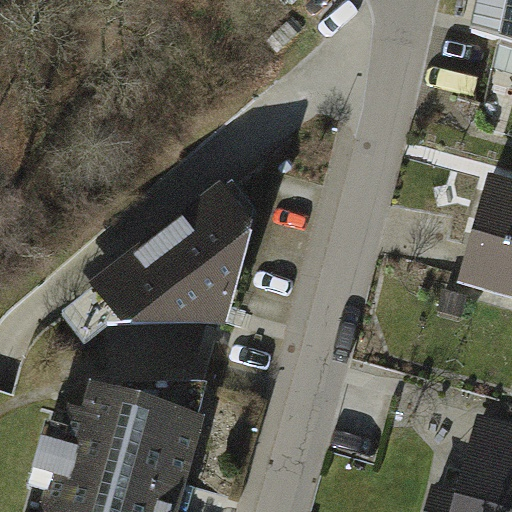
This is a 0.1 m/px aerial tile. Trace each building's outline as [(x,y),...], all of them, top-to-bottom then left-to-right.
[(511,0),(471,0),(465,28),(511,42),(511,0)] [(511,186),(486,178),(452,284),(511,303),(511,186)] [(214,198),(75,308),(96,344),(214,334),(235,229),(214,198)] [(61,406),(30,510),(36,511),(177,511),(197,445),(61,406)] [(511,511),(511,432),(456,418),(432,511),(511,511)]
